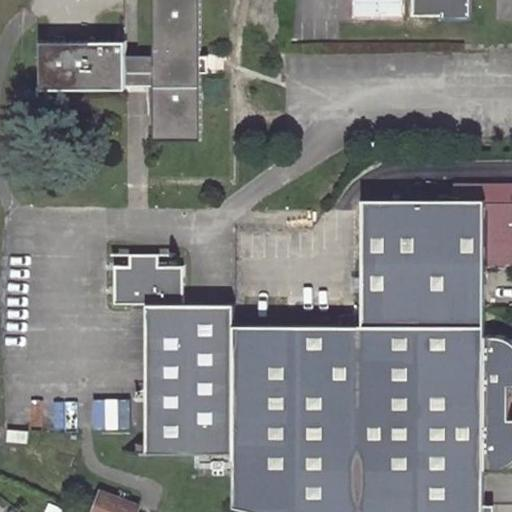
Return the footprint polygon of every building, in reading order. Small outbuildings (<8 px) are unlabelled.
[(210,73),(210,57),(202,57),(200,0),(154,0),(154,55),(126,55),(126,43),(43,43),(44,89),(126,89),(126,82),(155,82),(156,143),(203,142),(202,73),(210,73)] [(415,0),(416,17),(468,17),(467,0),(415,0)] [(511,184),(458,184),(458,199),(489,199),(511,198),(511,184)] [(511,261),(511,198),(489,199),(489,262),(511,261)] [(458,199),(368,200),(367,326),(488,325),(489,311),(489,262),(489,199),(458,199)] [(153,304),(152,453),(239,453),(240,326),(240,304),(189,303),(189,266),(164,266),(164,254),(135,253),(135,266),(120,265),(120,303),(153,304)] [(501,334),(489,335),(488,325),(367,326),(240,326),(239,453),(238,506),(263,511),(489,511),(489,468),(497,468),(504,468),(510,466),(511,464),(511,337),(511,338),(507,336),(501,334)] [(139,511),(142,506),(104,491),(95,511),(139,511)]
